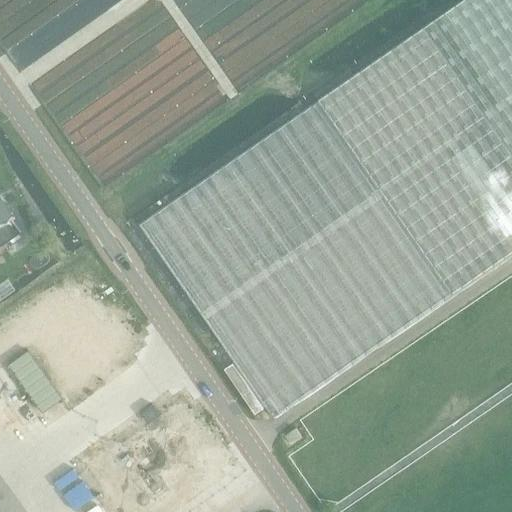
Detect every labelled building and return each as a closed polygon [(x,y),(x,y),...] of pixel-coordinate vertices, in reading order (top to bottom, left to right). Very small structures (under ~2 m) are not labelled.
[(319,99),(142,224),(239,369),(271,418),(344,369),(451,297),(511,252),(511,251),(508,246),(503,239),(511,232),(511,0),(462,0),(437,17),(417,31),(318,98),(319,99)] [(0,247),(2,247),(19,234),(0,205),(0,203),(2,202),(0,199),(0,247)] [(0,300),(14,290),(7,280),(0,285),(0,300)] [(151,403),(139,412),(147,424),(159,415),(151,403)] [(295,427),(285,435),(291,443),(301,436),(295,427)]
